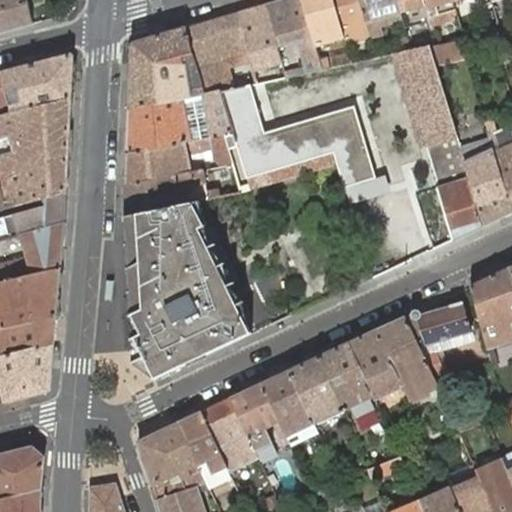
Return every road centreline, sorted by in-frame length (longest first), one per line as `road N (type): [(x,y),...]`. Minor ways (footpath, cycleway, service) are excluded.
road 1 (residential): [(120,420),(511,237)]
road 2 (tertiary): [(73,416),(101,22)]
